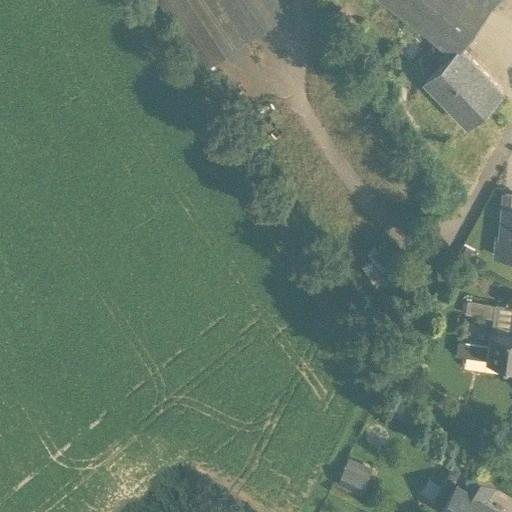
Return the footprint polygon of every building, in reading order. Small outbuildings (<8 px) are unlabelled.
[(278,0),(158,0),(205,69),(287,13),(278,0)] [(381,0),(437,42),(454,55),(460,47),(496,0),(381,0)] [(343,6),(329,18),(348,38),(360,25),(343,6)] [(454,55),(437,42),(412,66),(468,124),(503,91),(460,47),(454,55)] [(511,193),(502,192),(498,239),(506,239),(504,257),(511,257),(511,193)] [(465,246),(460,255),(473,261),(477,253),(465,246)] [(470,301),(468,315),(492,319),(495,305),(470,301)] [(458,341),(455,355),(485,359),(485,360),(511,363),(511,334),(489,331),(487,345),(458,341)] [(446,491),(437,505),(442,508),(441,509),(446,511),(493,511),(497,507),(501,509),(502,508),(493,502),(487,499),(495,486),(456,462),(441,488),(446,491)] [(343,468),(336,482),(360,493),(367,479),(343,468)]
